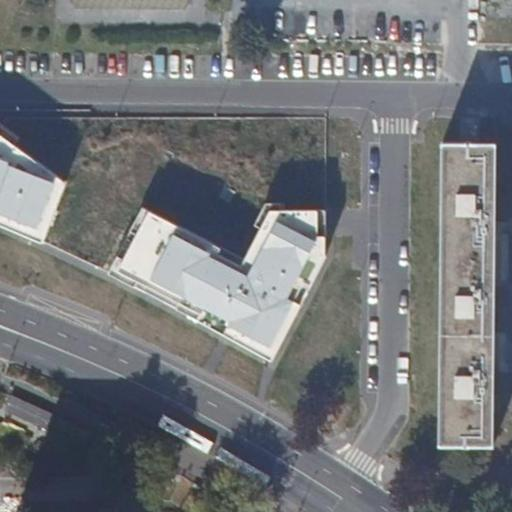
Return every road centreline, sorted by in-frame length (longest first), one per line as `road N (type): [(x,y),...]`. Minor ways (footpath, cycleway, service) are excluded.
road 1 (residential): [(390,99),(389,420),(342,497)]
road 2 (residential): [(0,93),(390,99)]
road 3 (primary): [(58,348),(237,434),(342,497)]
road 4 (residential): [(390,99),(511,101)]
